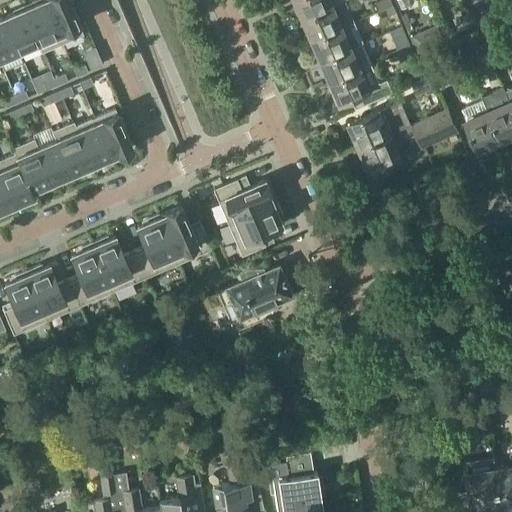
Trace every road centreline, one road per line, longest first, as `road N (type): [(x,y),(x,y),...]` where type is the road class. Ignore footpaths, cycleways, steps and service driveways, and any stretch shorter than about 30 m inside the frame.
road 1 (residential): [(0,245),(167,173),(91,0)]
road 2 (residential): [(339,276),(219,0)]
road 3 (residential): [(380,511),(339,276)]
road 4 (residential): [(339,276),(511,203)]
